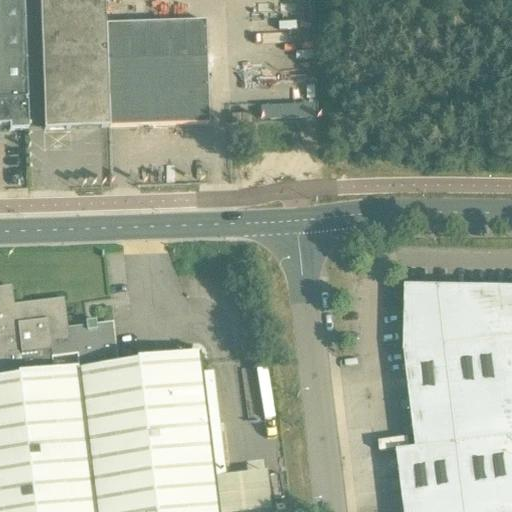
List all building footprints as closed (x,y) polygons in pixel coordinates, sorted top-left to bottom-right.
[(22,0),(0,0),(0,127),(9,128),(9,133),(27,132),(22,0)] [(103,0),(39,0),(43,129),(43,132),(108,130),(103,0)] [(204,23),(105,26),(108,129),(208,126),(204,23)] [(249,116),(229,116),(229,125),(249,125),(249,116)] [(416,451),(397,453),(404,511),(511,511),(511,289),(405,288),(403,352),(416,451)] [(0,511),(213,511),(210,480),(224,478),(212,376),(197,378),(195,357),(113,367),(108,328),(95,330),(94,322),(84,323),(85,331),(72,332),(73,340),(63,341),(59,306),(8,312),(7,293),(0,294),(0,511)]
